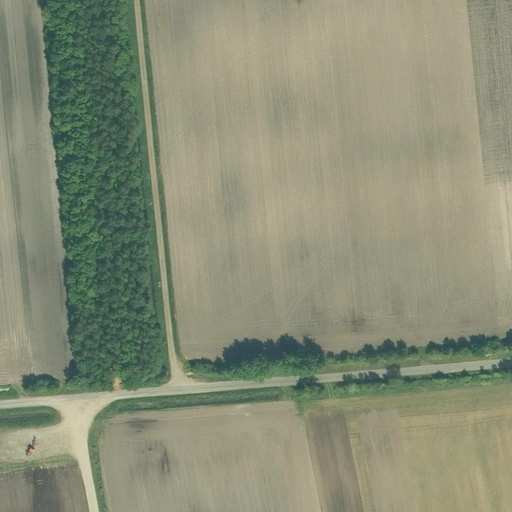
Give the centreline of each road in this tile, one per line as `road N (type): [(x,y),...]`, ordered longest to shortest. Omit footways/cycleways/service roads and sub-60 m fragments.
road 1 (unclassified): [(0,404),(511,363)]
road 2 (track): [(132,0),(178,390)]
